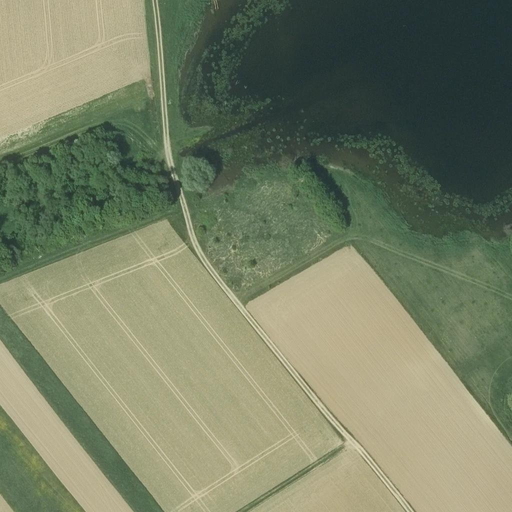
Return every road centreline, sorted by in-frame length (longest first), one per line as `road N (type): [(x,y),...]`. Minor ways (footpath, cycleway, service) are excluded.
road 1 (track): [(152,0),(165,153),(194,246),(405,511)]
road 2 (track): [(511,279),(416,157)]
road 3 (track): [(0,165),(122,116)]
